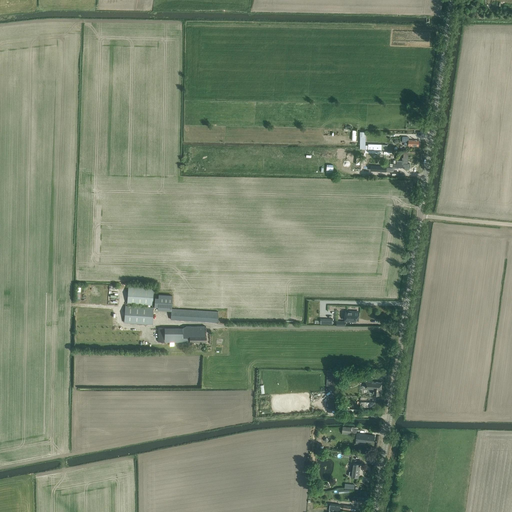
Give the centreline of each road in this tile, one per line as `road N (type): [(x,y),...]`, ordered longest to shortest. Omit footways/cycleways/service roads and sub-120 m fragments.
road 1 (tertiary): [(375,511),(419,216)]
road 2 (tertiary): [(419,216),(452,0)]
